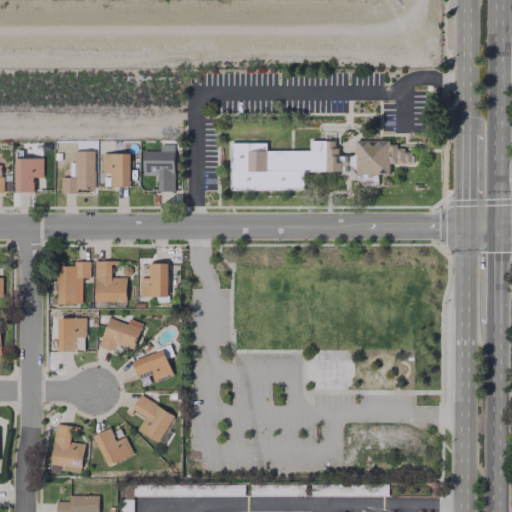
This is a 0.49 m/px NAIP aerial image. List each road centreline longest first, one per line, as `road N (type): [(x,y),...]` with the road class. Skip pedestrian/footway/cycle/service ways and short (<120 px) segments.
road 1 (secondary): [(0,229),(361,226)]
road 2 (primary): [(464,226),(462,511)]
road 3 (residential): [(32,229),(34,391),(25,511)]
road 4 (primary): [(496,226),(497,0)]
road 5 (primary): [(494,511),(495,333)]
road 6 (primary): [(465,0),(464,135)]
